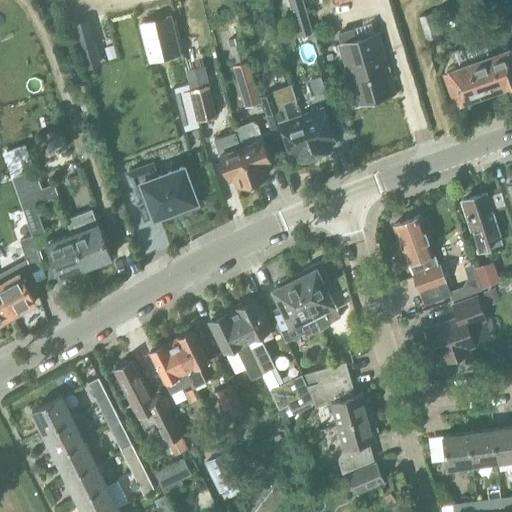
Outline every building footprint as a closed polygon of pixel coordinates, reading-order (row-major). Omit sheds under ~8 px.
[(304,8),(293,11),(300,35),(311,32),(304,8)] [(433,13),(420,16),(429,47),(441,43),(433,13)] [(170,16),(141,23),(145,41),(150,60),(179,53),(174,33),(170,16)] [(491,27),(480,31),(485,44),(486,43),(495,40),(491,27)] [(378,33),(356,39),(353,28),(338,32),(341,43),(339,44),(357,106),(396,94),(378,33)] [(501,87),(490,55),(486,43),(485,44),(480,31),(460,38),(463,47),(465,52),(464,52),(479,95),(490,91),(493,93),(498,91),(499,88),(501,87)] [(260,102),(254,80),(249,61),(242,36),(229,39),(236,65),(233,65),(245,106),(260,102)] [(78,44),(85,69),(97,65),(90,41),(78,44)] [(452,51),(457,67),(447,70),(458,102),(479,95),(464,52),(465,52),(463,47),(452,51)] [(511,47),(490,55),(501,87),(511,83),(511,47)] [(205,65),(186,69),(189,82),(189,84),(198,120),(217,116),(205,65)] [(189,83),(173,87),(184,130),(200,126),(198,120),(189,84),(189,82),(189,83)] [(291,118),(289,119),(283,103),(294,99),(289,84),(272,90),(273,93),(279,111),(267,116),(274,135),(283,132),(292,154),(297,153),(299,160),(314,155),(301,116),(292,119),(291,118)] [(267,116),(279,111),(273,93),(261,98),(267,116)] [(301,116),(314,155),(331,148),(329,141),(334,139),(322,107),(310,112),(310,113),(301,116)] [(253,121),(236,128),(240,146),(252,179),(269,173),(267,168),(273,165),(258,125),(253,121)] [(234,128),(237,135),(218,142),(219,146),(217,147),(229,181),(235,179),(237,185),(252,179),(240,146),(236,128),(234,128)] [(203,151),(197,152),(199,160),(205,158),(203,151)] [(184,166),(132,185),(138,201),(147,198),(154,217),(185,205),(187,210),(203,204),(196,184),(191,185),(184,166)] [(36,203),(35,205),(59,195),(54,183),(42,188),(34,169),(11,177),(22,208),(36,203)] [(490,194),(494,208),(505,204),(501,191),(490,194)] [(485,193),(463,200),(480,253),(491,250),(488,239),(498,236),(485,193)] [(36,203),(22,208),(32,236),(32,237),(44,232),(35,205),(36,203)] [(92,209),(69,218),(74,232),(87,265),(111,256),(94,215),(92,209)] [(406,263),(417,259),(422,271),(412,275),(423,305),(450,294),(440,264),(437,265),(419,215),(393,225),(406,263)] [(74,232),(47,243),(60,276),(87,265),(74,232)] [(32,237),(32,236),(21,240),(27,261),(0,275),(0,289),(13,313),(34,302),(28,291),(37,287),(31,270),(41,266),(32,237)] [(304,274),(295,279),(294,279),(319,329),(330,321),(339,317),(340,317),(324,282),(328,279),(319,262),(302,270),(304,274)] [(494,262),(474,268),(481,288),(501,282),(494,262)] [(50,263),(43,266),(48,279),(55,277),(50,263)] [(294,279),(295,279),(293,275),(278,283),(280,286),(273,290),(283,310),(273,316),(286,342),(287,342),(287,341),(306,331),(319,329),(294,279)] [(489,305),(501,300),(496,286),(484,291),(489,305)] [(0,319),(13,313),(0,289),(0,319)] [(241,306),(231,311),(246,342),(248,341),(264,373),(275,367),(263,341),(260,335),(268,331),(253,300),(252,300),(251,297),(240,302),(241,306)] [(445,362),(469,353),(467,348),(474,345),(469,331),(472,326),(486,321),(477,297),(454,305),(459,319),(426,330),(436,359),(443,356),(445,362)] [(213,320),(210,321),(226,352),(236,347),(252,379),(261,374),(264,373),(248,341),(246,342),(231,311),(224,314),(222,311),(211,317),(213,320)] [(173,339),(171,340),(191,379),(193,383),(195,387),(195,386),(206,381),(198,364),(207,359),(192,329),(190,330),(187,330),(182,333),(181,335),(173,339)] [(153,349),(150,350),(165,381),(172,393),(193,383),(191,379),(171,340),(163,344),(161,343),(154,347),(153,349)] [(119,365),(114,368),(137,415),(152,408),(168,440),(169,442),(174,452),(175,454),(188,448),(181,434),(180,434),(161,395),(152,399),(149,395),(150,394),(132,359),(129,360),(127,360),(120,363),(119,365)] [(345,363),(316,371),(320,383),(339,378),(349,375),(345,363)] [(93,368),(85,372),(90,382),(98,378),(93,368)] [(316,370),(302,375),(307,386),(320,383),(316,371),(316,370)] [(279,386),(280,387),(272,391),(282,413),(290,408),(291,410),(313,399),(313,397),(307,386),(302,375),(279,386)] [(98,403),(109,398),(99,378),(88,384),(98,403)] [(337,425),(369,416),(368,414),(373,413),(369,400),(364,401),(362,393),(352,396),(350,387),(342,389),(339,378),(320,383),(307,386),(313,397),(313,399),(315,406),(331,402),(337,424),(337,425)] [(243,407),(232,383),(215,391),(226,415),(243,407)] [(42,431),(72,416),(61,394),(31,409),(42,431)] [(120,420),(109,398),(98,403),(109,426),(120,420)] [(72,416),(42,431),(53,454),(83,439),(72,416)] [(337,425),(344,449),(339,458),(343,473),(371,461),(365,442),(375,440),(373,432),(378,431),(374,417),(369,418),(369,416),(337,425)] [(131,443),(120,420),(109,426),(120,448),(131,443)] [(511,426),(492,429),(496,462),(511,460),(511,426)] [(496,462),(492,429),(467,433),(472,466),(496,462)] [(472,466),(467,433),(442,436),(447,469),(472,466)] [(83,439),(53,454),(64,476),(94,461),(83,439)] [(142,465),(131,443),(120,448),(131,471),(142,465)] [(254,450),(238,459),(248,478),(264,469),(254,450)] [(219,493),(220,492),(222,491),(238,484),(240,483),(240,482),(225,452),(205,462),(219,492),(219,493)] [(154,472),(163,488),(181,479),(192,474),(184,458),(173,463),(154,472)] [(106,483),(94,461),(64,476),(75,498),(106,483)] [(374,463),(349,474),(357,493),(382,483),(374,463)] [(154,490),(142,465),(131,471),(136,479),(139,487),(143,495),(154,490)] [(271,511),(285,494),(259,475),(231,511),(271,511)] [(136,479),(130,482),(133,490),(139,487),(136,479)] [(103,511),(117,506),(106,483),(75,498),(82,511),(103,511)] [(174,511),(166,494),(155,499),(161,511),(174,511)] [(486,509),(502,506),(501,496),(485,498),(486,509)] [(461,511),(477,510),(476,499),(460,501),(461,511)] [(443,511),(454,511),(453,506),(452,503),(440,504),(443,511)]
